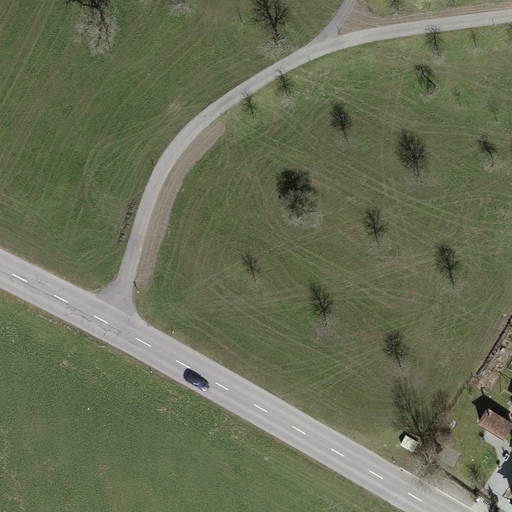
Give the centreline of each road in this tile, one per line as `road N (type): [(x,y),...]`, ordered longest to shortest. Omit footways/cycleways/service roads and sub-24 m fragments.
road 1 (track): [(108,321),(160,172),(221,109),(294,66),(511,17)]
road 2 (tertiary): [(438,511),(108,321),(0,271)]
